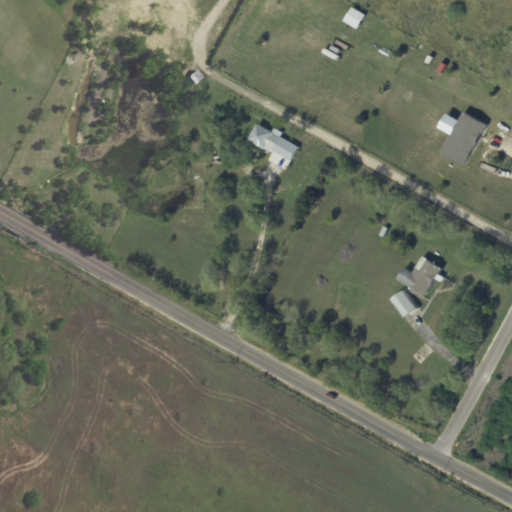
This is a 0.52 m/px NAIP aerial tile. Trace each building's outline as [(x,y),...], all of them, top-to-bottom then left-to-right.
[(196,70),(203,77),(196,84),(189,76),(196,70)] [(465,164),(487,124),(464,112),(460,120),(447,113),(439,127),(451,134),(442,152),(465,164)] [(291,161),(274,151),(273,153),(267,149),(266,150),(250,141),(260,124),(300,147),(292,162),(291,161)] [(385,227),(389,229),(385,238),(381,236),(385,227)] [(439,274),(445,278),(442,282),(436,279),(426,296),(399,280),(406,268),(414,273),(417,268),(424,256),(429,259),(428,260),(443,269),(439,274)] [(418,308),(406,317),(393,300),(406,290),(419,307),(418,308)]
